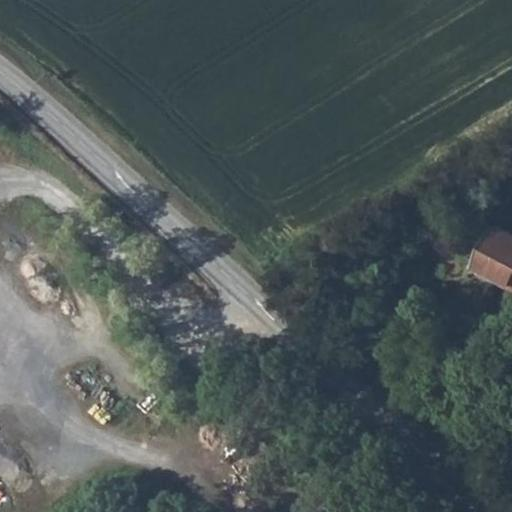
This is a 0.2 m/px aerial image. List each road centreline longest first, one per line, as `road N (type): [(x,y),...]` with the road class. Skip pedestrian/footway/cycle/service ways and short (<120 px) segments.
road 1 (tertiary): [(493,511),(0,69)]
road 2 (unknown): [(297,333),(170,347),(43,399),(0,401)]
